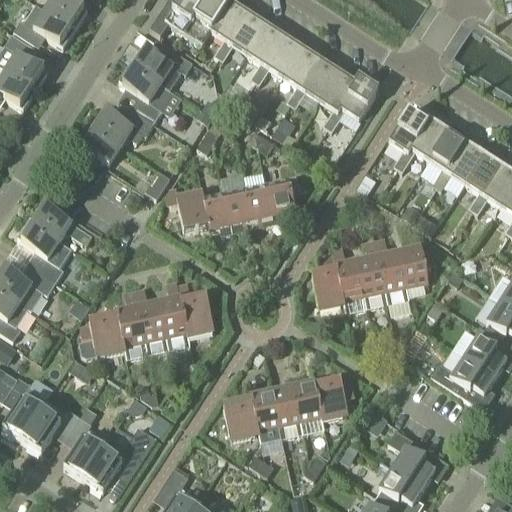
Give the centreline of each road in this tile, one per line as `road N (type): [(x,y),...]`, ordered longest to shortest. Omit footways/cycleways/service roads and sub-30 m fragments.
road 1 (residential): [(28,166),(135,0)]
road 2 (residential): [(413,76),(292,0)]
road 3 (residential): [(490,462),(373,389)]
road 4 (residential): [(137,236),(28,166)]
